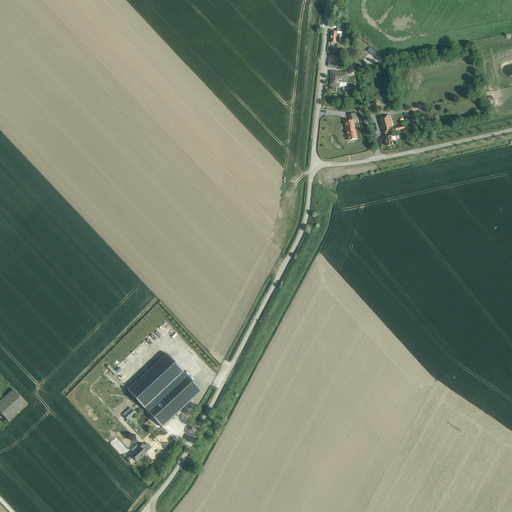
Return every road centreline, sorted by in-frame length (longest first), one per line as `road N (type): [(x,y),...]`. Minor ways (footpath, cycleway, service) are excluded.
road 1 (unclassified): [(312,164),(298,239),(183,457),(145,509)]
road 2 (unclassified): [(511,129),(312,164)]
road 3 (unclassified): [(312,164),(329,0)]
